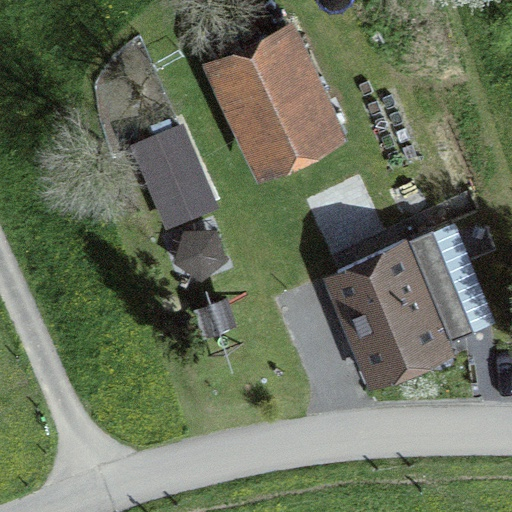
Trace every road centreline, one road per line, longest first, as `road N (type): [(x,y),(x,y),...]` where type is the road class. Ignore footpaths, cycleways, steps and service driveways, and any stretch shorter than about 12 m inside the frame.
road 1 (unclassified): [(511,435),(297,441),(190,463),(46,511)]
road 2 (track): [(99,491),(0,265)]
